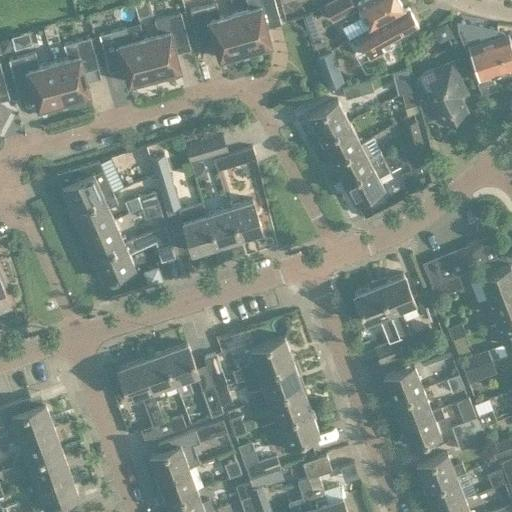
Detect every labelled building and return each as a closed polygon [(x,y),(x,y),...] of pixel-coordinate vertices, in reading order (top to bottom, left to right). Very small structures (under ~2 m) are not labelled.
[(217,0),(199,0),(190,3),(198,33),(213,29),(215,35),(219,51),(233,47),(234,52),(246,48),(234,5),(220,9),(217,0)] [(248,0),(248,1),(234,5),(246,48),(258,45),(257,40),(270,37),(266,21),(264,14),(279,10),(276,0),(248,0)] [(355,0),(324,0),(332,15),(356,2),(355,0)] [(402,0),(359,0),(370,21),(404,4),(402,0)] [(404,4),(358,27),(370,51),(385,43),(382,38),(419,19),(410,1),(404,4)] [(158,26),(144,30),(155,73),(167,70),(166,66),(180,62),(174,40),(189,36),(180,5),(154,12),(158,26)] [(503,23),(457,13),(458,22),(465,40),(469,40),(474,55),(511,42),(511,38),(508,25),(504,27),(503,23)] [(316,19),(308,21),(315,42),(323,40),(316,19)] [(126,20),(99,28),(108,58),(122,54),(124,60),(128,76),(142,72),(143,77),(155,73),(144,30),(129,34),(126,20)] [(68,51),(53,55),(65,98),(77,95),(76,90),(90,86),(86,75),(84,65),(98,61),(90,30),(64,37),(68,51)] [(511,60),(511,42),(474,55),(479,71),(477,75),(482,87),(498,82),(493,67),(511,60)] [(343,74),(332,44),(315,50),(327,80),(343,74)] [(35,45),(9,52),(17,83),(32,79),(35,89),(38,101),(52,97),(53,102),(65,98),(53,55),(39,59),(35,45)] [(422,71),(414,75),(424,115),(439,107),(442,115),(467,103),(459,87),(464,85),(466,84),(451,53),(420,68),(422,71)] [(342,79),(346,92),(373,84),(370,71),(342,79)] [(109,76),(91,77),(92,106),(110,105),(109,76)] [(402,86),(405,99),(416,97),(412,83),(402,86)] [(320,129),(349,114),(337,92),(309,107),(320,129)] [(406,130),(418,127),(415,112),(402,116),(406,130)] [(360,135),(349,114),(320,129),(331,150),(360,135)] [(408,137),(383,150),(343,172),(355,194),(383,179),(378,170),(407,155),(408,159),(414,156),(425,153),(418,127),(406,130),(408,137)] [(227,143),(222,128),(185,139),(189,154),(227,143)] [(371,129),(360,135),(331,150),(343,172),(383,150),(371,129)] [(256,152),(254,139),(213,152),(217,164),(256,152)] [(179,201),(178,198),(170,171),(171,168),(164,147),(150,151),(171,221),(183,217),(192,246),(215,239),(205,207),(201,195),(179,201)] [(74,174),(62,179),(72,202),(113,184),(99,153),(69,162),(74,174)] [(113,184),(72,202),(82,226),(114,212),(109,199),(118,195),(113,184)] [(142,201),(159,196),(155,184),(139,189),(142,201)] [(228,200),(238,232),(262,225),(252,193),(228,200)] [(162,206),(159,196),(142,201),(145,212),(162,206)] [(238,232),(228,200),(205,207),(215,239),(238,232)] [(114,212),(82,226),(92,249),(124,235),(114,212)] [(152,223),(136,229),(124,235),(92,249),(103,273),(106,272),(106,274),(109,275),(119,271),(120,269),(119,266),(135,260),(129,246),(155,234),(161,256),(175,252),(166,220),(152,224),(152,223)] [(497,251),(488,229),(478,234),(487,255),(497,251)] [(478,234),(467,238),(476,260),(487,255),(478,234)] [(476,260),(467,238),(456,243),(465,265),(476,260)] [(456,243),(445,248),(454,269),(458,268),(465,265),(456,243)] [(445,248),(434,252),(443,274),(454,269),(445,248)] [(443,274),(434,252),(422,257),(431,279),(443,274)] [(489,293),(511,283),(511,261),(510,258),(480,269),(489,293)] [(0,299),(8,297),(2,279),(5,278),(0,265),(0,299)] [(403,267),(378,277),(400,332),(410,328),(412,327),(403,305),(416,300),(414,296),(403,267)] [(454,269),(443,274),(431,279),(435,290),(463,280),(458,268),(454,269)] [(400,332),(378,277),(354,286),(365,315),(379,309),(389,333),(375,338),(381,354),(405,344),(400,332)] [(435,306),(426,283),(415,287),(424,310),(435,306)] [(511,283),(489,293),(498,315),(511,309),(511,283)] [(511,309),(498,315),(506,338),(511,335),(511,309)] [(452,332),(466,327),(461,315),(447,320),(452,332)] [(259,365),(293,353),(285,329),(250,342),(255,353),(241,358),(245,371),(259,366),(259,365)] [(423,357),(451,347),(446,335),(419,345),(423,357)] [(206,357),(196,360),(187,336),(164,345),(175,375),(180,390),(193,386),(187,371),(196,368),(211,409),(223,405),(220,397),(214,381),(206,357)] [(464,364),(492,353),(487,341),(460,352),(464,364)] [(164,345),(141,353),(155,391),(168,387),(165,379),(175,375),(164,345)] [(214,381),(226,376),(216,346),(204,350),(206,357),(214,381)] [(155,391),(141,353),(118,362),(129,392),(141,388),(152,418),(140,422),(145,434),(172,424),(167,412),(164,413),(155,391)] [(259,365),(259,366),(265,380),(250,386),(253,394),(302,377),(293,353),(259,365)] [(496,365),(492,353),(464,364),(469,375),(496,365)] [(392,392),(422,380),(414,358),(384,370),(392,392)] [(464,380),(459,366),(447,371),(452,385),(464,380)] [(232,393),(226,376),(214,381),(220,397),(232,393)] [(302,377),(253,394),(257,404),(271,399),(276,412),(276,413),(310,400),(302,377)] [(422,380),(392,392),(401,415),(431,403),(422,380)] [(27,403),(23,393),(0,401),(0,411),(4,423),(15,419),(19,431),(53,418),(45,397),(27,403)] [(441,399),(431,403),(401,415),(410,439),(440,427),(435,412),(444,408),(441,399)] [(266,431),(272,429),(276,442),(319,426),(310,400),(276,413),(276,412),(261,418),(266,431)] [(492,401),(480,406),(478,407),(479,409),(483,419),(497,413),(492,401)] [(186,419),(186,418),(181,407),(167,412),(172,424),(186,419)] [(240,407),(229,411),(235,428),(246,424),(240,407)] [(483,419),(479,409),(451,419),(455,430),(483,420),(482,419),(483,419)] [(222,412),(195,422),(199,434),(227,424),(222,412)] [(24,445),(14,449),(16,457),(61,440),(53,418),(19,431),(24,445)] [(483,420),(455,430),(460,442),(487,432),(483,420)] [(139,422),(129,426),(135,442),(146,438),(139,422)] [(161,444),(150,448),(158,470),(188,459),(199,455),(192,436),(199,434),(195,422),(158,435),(161,444)] [(495,450),(511,443),(511,429),(490,438),(495,450)] [(61,440),(16,457),(20,468),(31,464),(35,476),(69,463),(61,440)] [(447,446),(416,458),(425,480),(466,464),(462,454),(452,457),(447,446)] [(276,447),(246,457),(245,458),(249,470),(280,460),(276,447)] [(327,447),(303,455),(303,456),(308,470),(322,511),(349,511),(342,490),(345,489),(342,480),(338,478),(324,483),(319,468),(331,464),(332,463),(327,447)] [(502,460),(499,461),(505,475),(507,474),(510,481),(511,480),(511,448),(500,453),(502,460)] [(241,466),(236,452),(224,457),(229,471),(241,466)] [(335,458),(339,476),(356,472),(351,454),(335,458)] [(197,482),(188,459),(158,470),(166,494),(197,482)] [(499,461),(488,466),(487,466),(492,480),(505,475),(499,461)] [(30,495),(34,505),(24,509),(25,511),(40,511),(63,504),(78,499),(75,490),(79,489),(69,463),(35,476),(40,491),(30,495)] [(466,464),(425,480),(434,503),(464,491),(477,486),(468,463),(466,464)] [(322,511),(308,470),(298,473),(307,501),(292,506),(294,511),(322,511)] [(252,487),(250,481),(247,474),(235,478),(240,492),(252,487)] [(260,511),(271,511),(272,511),(273,511),(262,477),(250,481),(252,487),(260,511)] [(201,494),(197,482),(166,494),(172,511),(186,511),(213,502),(209,491),(201,494)] [(260,511),(252,487),(240,492),(246,511),(260,511)] [(472,511),(464,491),(434,503),(437,511),(472,511)] [(507,511),(511,510),(511,496),(484,507),(486,511),(507,511)] [(216,511),(213,502),(186,511),(216,511)]
